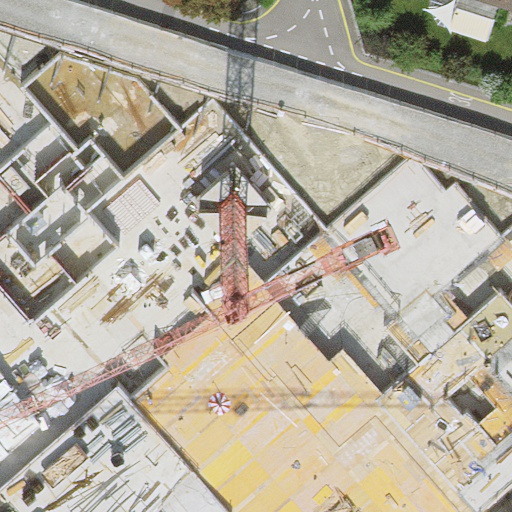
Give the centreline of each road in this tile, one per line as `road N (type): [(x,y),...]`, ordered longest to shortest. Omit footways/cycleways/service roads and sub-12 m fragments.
road 1 (residential): [(511,125),(348,72),(307,43)]
road 2 (residential): [(307,43),(247,41),(114,0)]
